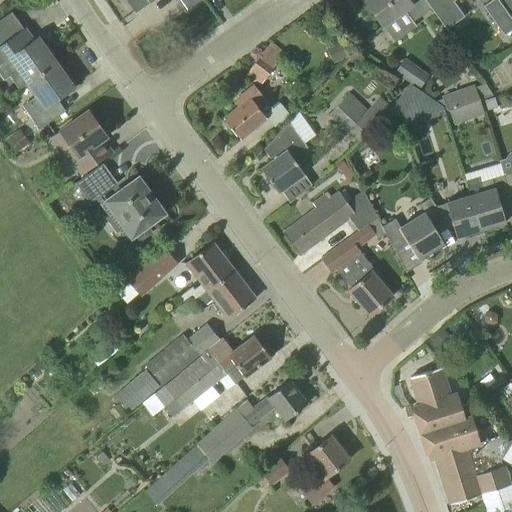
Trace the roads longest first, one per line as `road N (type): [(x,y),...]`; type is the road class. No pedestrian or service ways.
road 1 (residential): [(354,375),(147,99)]
road 2 (residential): [(354,375),(432,308),(511,266)]
road 3 (residential): [(147,99),(289,0)]
road 4 (residential): [(421,511),(389,431),(354,375)]
road 5 (residential): [(147,99),(78,0)]
